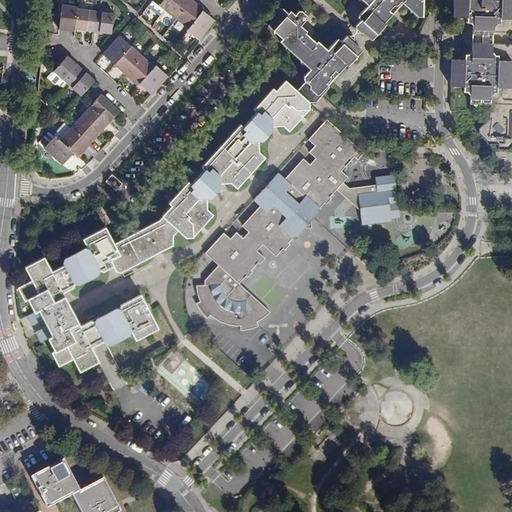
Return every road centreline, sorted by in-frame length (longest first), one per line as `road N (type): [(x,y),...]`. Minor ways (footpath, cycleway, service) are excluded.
road 1 (residential): [(177,486),(359,301),(418,284),(461,247),(473,201),(436,111),(439,0)]
road 2 (residential): [(7,183),(30,0)]
road 3 (residential): [(145,120),(94,176),(72,187),(7,183)]
road 4 (residential): [(177,486),(51,409)]
road 5 (residential): [(145,120),(67,46),(46,43)]
road 6 (residential): [(229,25),(145,120)]
